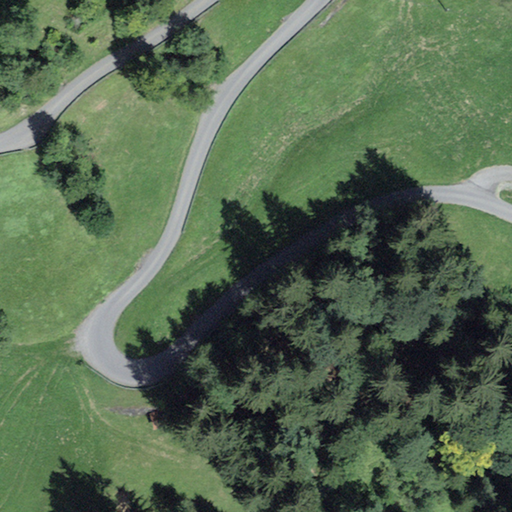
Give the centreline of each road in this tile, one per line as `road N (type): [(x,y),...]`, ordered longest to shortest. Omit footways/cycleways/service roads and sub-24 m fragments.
road 1 (unclassified): [(511,214),(421,201),(329,236),(260,281),(152,371),(125,370),(102,351),(104,317),(172,231),(208,121),(230,86),(314,0)]
road 2 (unclassified): [(206,0),(80,81),(41,124),(0,143)]
